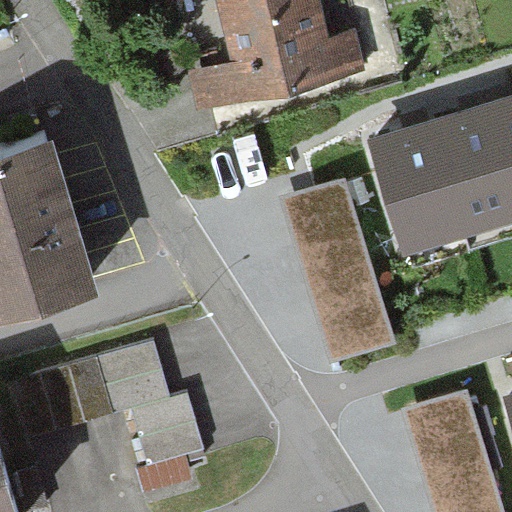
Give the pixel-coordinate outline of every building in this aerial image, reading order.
[(188,64),(197,102),(368,62),(358,19),(331,26),(324,0),(219,0),(232,53),(188,64)] [(511,209),(511,85),(503,88),(470,98),(414,116),(370,129),(405,242),(511,209)] [(0,300),(81,277),(38,126),(0,137),(0,300)] [(346,167),(280,187),(331,354),(397,334),(346,167)] [(0,386),(0,439),(119,404),(135,458),(203,438),(186,381),(165,387),(151,341),(0,386)] [(508,511),(469,381),(402,401),(436,511),(508,511)] [(0,511),(16,511),(0,459),(0,511)]
